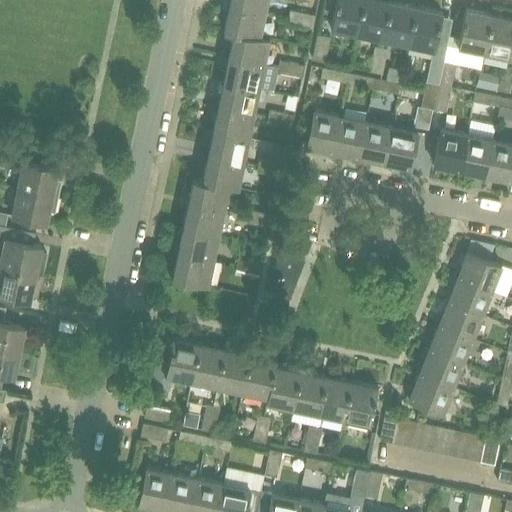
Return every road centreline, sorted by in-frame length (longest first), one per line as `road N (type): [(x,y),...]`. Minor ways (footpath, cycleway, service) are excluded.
road 1 (residential): [(67,511),(174,0)]
road 2 (residential): [(394,197),(382,235),(353,245),(339,237),(332,214),(350,191),(365,190)]
road 3 (residential): [(394,197),(511,221)]
